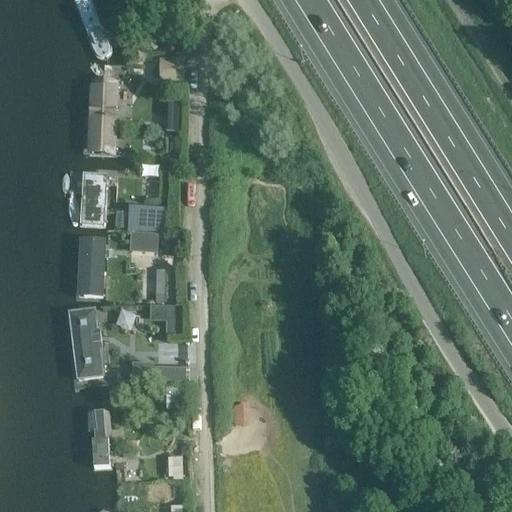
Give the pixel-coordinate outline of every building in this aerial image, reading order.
[(68,0),(93,61),(100,67),(109,66),(114,59),(113,51),(90,0),(68,0)] [(161,86),(184,85),(183,61),(160,62),(161,86)] [(117,92),(90,91),(87,161),(114,162),(117,92)] [(179,132),(181,104),(170,104),(169,132),(179,132)] [(108,178),(81,177),(78,233),(103,235),(108,178)] [(132,217),(131,233),(145,234),(167,235),(168,215),(150,214),(150,218),(143,218),(132,217)] [(104,245),(78,244),(75,303),(102,305),(104,245)] [(179,273),(169,272),(157,272),(157,305),(178,306),(179,273)] [(167,323),(167,332),(181,332),(182,307),(152,306),(151,322),(167,323)] [(96,315),(67,317),(74,392),(102,390),(96,315)] [(150,365),(132,365),(132,384),(186,384),(186,370),(153,370),(150,365)] [(167,410),(183,410),(182,385),(166,386),(167,410)] [(110,416),(90,417),(93,475),(113,474),(110,416)]
